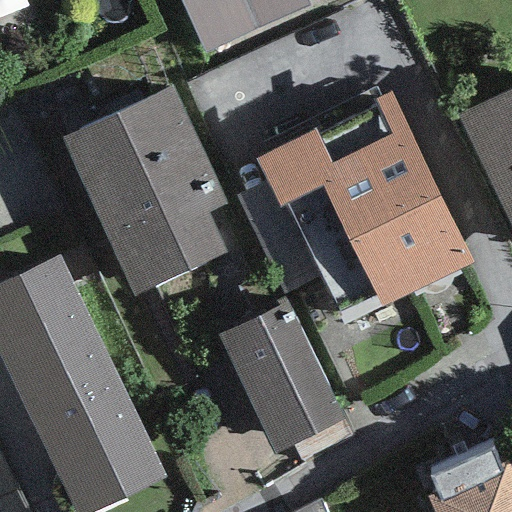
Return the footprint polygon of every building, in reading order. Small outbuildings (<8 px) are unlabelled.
[(306,1),(305,0),(183,0),(203,46),(306,1)] [(133,282),(226,240),(208,199),(226,190),(172,72),(61,123),(133,282)] [(511,215),(511,77),(459,102),(511,215)] [(313,115),(254,144),(277,190),(320,169),(383,295),(474,250),(389,78),(373,86),(389,119),(329,148),(313,115)] [(0,336),(78,508),(164,469),(60,241),(0,267),(0,336)] [(288,291),(220,322),(276,442),(345,409),(288,291)] [(511,511),(511,459),(506,446),(498,450),(491,433),(431,459),(438,476),(426,481),(440,511),(511,511)] [(326,511),(320,494),(285,511),(326,511)]
